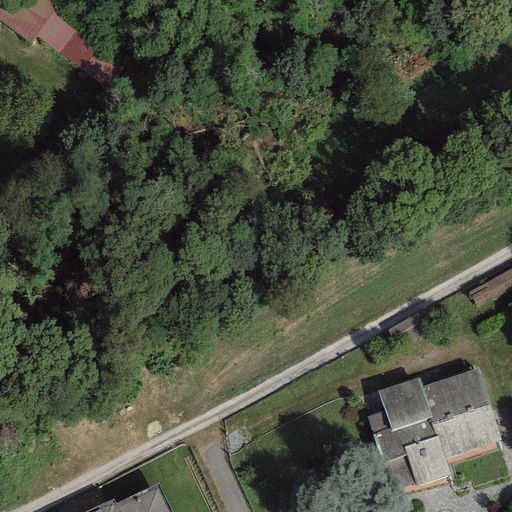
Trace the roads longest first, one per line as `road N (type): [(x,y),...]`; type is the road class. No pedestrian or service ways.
road 1 (residential): [(199,425),(511,256)]
road 2 (residential): [(41,511),(199,425)]
